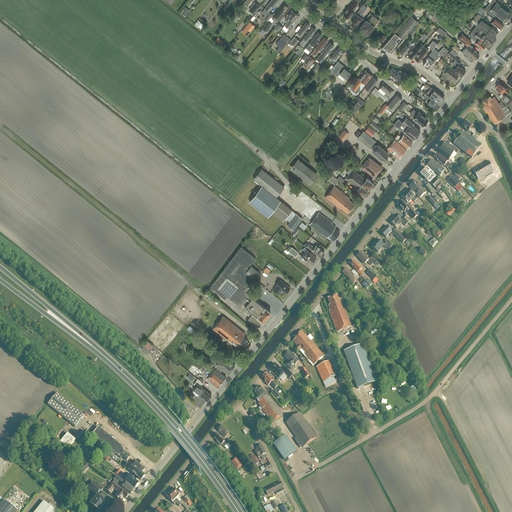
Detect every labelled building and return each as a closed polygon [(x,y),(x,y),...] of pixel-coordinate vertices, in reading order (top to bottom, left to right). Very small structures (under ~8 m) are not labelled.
[(276,4),(279,0),(271,0),(269,3),(265,9),(268,11),(263,18),(267,21),(272,15),(268,11),(273,6),(274,7),(274,6),(275,7),(276,5),(276,4)] [(504,16),(508,19),(511,14),(497,2),(496,2),(494,1),(494,0),(491,0),(489,3),(504,15),(504,16)] [(351,9),(356,4),(353,2),(344,12),(345,13),(343,14),(348,18),(352,14),(352,15),(354,12),(351,9)] [(254,13),(256,11),(260,6),(255,3),(251,7),(249,9),(249,10),(251,11),(252,12),(254,13)] [(505,22),(508,19),(504,16),(504,15),(489,3),(485,9),(493,16),(494,16),(495,14),(505,22)] [(284,4),(278,12),(275,16),(279,20),(285,12),(284,11),(288,7),(284,4)] [(360,22),(362,19),(360,16),(367,8),(363,5),(361,8),(359,10),(360,10),(353,17),(354,18),(351,21),(357,25),(359,22),(360,22)] [(180,12),(186,17),(190,11),(185,7),(180,12)] [(288,21),(295,13),(292,10),(285,19),(288,21)] [(286,30),(287,28),(288,28),(292,24),(293,24),(294,22),(296,18),(299,15),(298,15),(298,14),(296,13),(295,13),(288,21),(285,25),(283,28),(286,30)] [(475,27),(479,30),(480,28),(486,33),(485,34),(493,41),(496,38),(494,36),(498,31),(496,29),(492,26),(491,27),(481,20),(483,18),(478,13),(473,19),(478,24),(475,27)] [(366,20),(361,26),(360,28),(367,34),(374,27),(379,20),(373,15),(367,21),(366,20)] [(403,39),(414,26),(418,22),(412,16),(396,34),(395,32),(391,36),(389,39),(383,46),(389,51),(395,44),(397,41),(396,40),(395,40),(399,36),(403,39)] [(499,28),(503,23),(494,16),(493,16),(492,18),(494,20),(492,22),(498,27),(499,28)] [(255,25),(249,21),(244,28),(249,32),(255,25)] [(272,25),(268,22),(263,29),(266,32),(272,25)] [(307,28),(308,26),(309,25),(306,22),(297,33),(301,36),(304,32),(305,33),(307,29),(307,28)] [(311,38),(314,34),(313,34),(316,30),(312,27),(300,43),(303,45),(307,41),(310,37),(311,38)] [(437,31),(444,37),(447,33),(440,27),(437,31)] [(477,32),(479,30),(475,27),(470,32),(471,33),(473,35),(486,45),(488,48),(493,42),(483,34),(482,36),(477,32)] [(410,38),(416,32),(412,29),(407,36),(410,38)] [(317,43),(319,40),(319,39),(322,35),(318,32),(305,48),(309,51),(316,43),(317,43)] [(482,49),(486,45),(473,35),(471,33),(469,35),(475,40),(477,41),(475,44),(478,46),(482,49)] [(475,59),(479,55),(475,51),(476,50),(469,44),(471,41),(462,34),(458,38),(466,45),(465,46),(466,47),(462,52),(466,56),(469,53),(475,59)] [(282,50),(290,39),(284,35),(281,39),(283,41),(279,47),(282,50)] [(378,40),(382,44),(387,38),(383,35),(378,40)] [(291,48),(293,45),(295,46),(299,41),(294,37),(290,42),(288,45),(291,48)] [(325,44),(328,40),(324,37),(312,53),(315,55),(318,51),(319,51),(322,48),(323,48),(325,45),(325,44)] [(404,55),(413,44),(408,40),(399,51),(400,51),(400,52),(401,53),(402,53),(404,55)] [(412,58),(424,45),(419,41),(417,44),(411,51),(408,54),(412,58)] [(428,47),(432,51),(438,44),(433,41),(428,47)] [(331,49),(334,45),(330,42),(318,57),(317,59),(320,62),(325,56),(328,53),(329,53),(332,50),(331,49)] [(451,53),(454,55),(460,49),(455,44),(451,48),(453,50),(451,53)] [(424,46),(414,57),(419,62),(429,51),(424,46)] [(339,55),(342,50),(339,47),(336,50),(330,57),(331,57),(330,58),(332,61),(333,59),(335,61),(340,55),(339,55)] [(439,52),(444,56),(448,50),(444,47),(439,52)] [(461,76),(465,70),(458,64),(461,61),(454,55),(451,53),(453,50),(451,48),(447,53),(451,57),(451,58),(454,61),(452,63),(456,67),(454,70),(461,76)] [(431,65),(438,56),(432,51),(426,58),(427,59),(423,64),(427,68),(430,65),(431,65)] [(308,63),(305,66),(309,69),(315,61),(311,58),(307,62),(308,63)] [(312,72),(314,74),(321,66),(318,64),(312,72)] [(333,73),(339,66),(336,64),(329,73),(332,75),(333,73)] [(348,75),(350,73),(344,68),(345,67),(341,64),(339,66),(333,73),(337,76),(340,73),(346,78),(348,75),(348,76),(349,75),(348,75)] [(401,83),(407,76),(407,75),(405,73),(404,74),(404,73),(403,74),(402,73),(402,72),(400,71),(399,71),(399,70),(397,72),(392,68),(388,72),(401,83)] [(442,75),(447,78),(448,76),(454,81),(458,75),(448,68),(444,73),(444,72),(442,75)] [(363,87),(372,76),(366,71),(359,79),(358,78),(352,87),(356,90),(360,84),(363,87)] [(373,77),(365,88),(369,91),(377,80),(373,77)] [(507,93),(510,91),(505,87),(505,86),(504,85),(503,85),(500,82),(496,87),(500,90),(499,91),(502,94),(502,93),(503,93),(505,91),(507,93)] [(418,94),(421,90),(411,83),(408,86),(411,88),(411,89),(418,94)] [(383,84),(380,88),(388,95),(391,90),(383,84)] [(342,88),(338,93),(343,97),(349,91),(345,88),(342,88)] [(440,105),(444,99),(444,98),(431,88),(426,94),(440,105)] [(436,109),(440,105),(426,94),(425,93),(423,96),(426,99),(425,101),(427,103),(436,109)] [(394,110),(397,106),(397,105),(402,99),(397,95),(388,105),(386,104),(379,112),(382,114),(387,109),(392,113),(394,110)] [(508,105),(511,101),(505,95),(502,99),(508,105)] [(483,108),(493,124),(511,112),(507,106),(502,109),(501,107),(495,97),(492,98),(491,96),(481,102),(485,107),(483,108)] [(356,111),(364,102),(358,97),(350,107),(356,111)] [(398,108),(403,111),(407,105),(403,102),(398,108)] [(422,126),(428,120),(419,112),(418,114),(414,110),(410,115),(414,118),(413,119),(417,122),(417,121),(419,122),(419,123),(422,126)] [(404,132),(414,140),(420,131),(412,125),(413,123),(406,118),(402,122),(398,119),(394,124),(402,131),(404,132)] [(382,129),(372,121),(370,124),(379,132),(382,129)] [(476,141),(478,138),(475,134),(476,133),(475,131),(471,128),(472,127),(469,124),(469,125),(465,122),(462,127),(465,130),(465,131),(470,134),(470,133),(473,136),(472,137),(476,141)] [(390,135),(396,127),(394,125),(387,133),(390,135)] [(371,137),(375,132),(369,127),(365,131),(371,137)] [(344,130),(338,136),(343,140),(348,134),(344,130)] [(357,138),(361,140),(370,148),(371,147),(373,148),(373,151),(383,160),(388,153),(378,145),(375,145),(374,144),(376,141),(363,131),(357,138)] [(482,147),(463,132),(453,144),(472,159),(482,147)] [(407,148),(413,141),(404,134),(398,141),(407,148)] [(395,139),(390,145),(387,148),(399,158),(406,149),(395,139)] [(456,155),(459,152),(452,147),(451,148),(445,143),(441,149),(451,157),(454,153),(456,155)] [(454,161),(451,158),(440,150),(438,153),(440,155),(440,156),(442,158),(448,162),(449,161),(453,163),(454,161)] [(450,170),(452,167),(447,163),(437,155),(434,158),(439,162),(438,163),(444,167),(447,169),(448,168),(450,170)] [(312,184),(321,174),(301,157),(292,168),(312,184)] [(369,158),(362,167),(371,173),(372,174),(374,176),(380,170),(381,168),(380,166),(369,158)] [(440,177),(445,171),(432,161),(427,167),(435,173),(435,174),(440,177)] [(478,181),(494,172),(488,162),(472,171),(478,181)] [(369,187),(373,183),(367,178),(366,179),(351,167),(347,172),(349,174),(346,178),(358,188),(357,189),(364,194),(367,190),(370,187),(369,187)] [(261,169),(253,179),(276,197),(284,187),(261,169)] [(429,184),(435,177),(426,169),(420,176),(429,184)] [(458,182),(461,179),(456,174),(453,177),(458,182)] [(335,185),(338,181),(332,175),(328,179),(335,185)] [(459,185),(452,178),(448,181),(455,188),(459,185)] [(437,189),(440,186),(436,180),(431,185),(436,190),(437,191),(438,190),(437,189)] [(420,199),(426,193),(417,183),(416,182),(410,187),(420,199)] [(271,212),(280,200),(262,185),(249,202),(268,217),(271,212)] [(348,213),(355,205),(349,200),(350,198),(334,185),(325,197),(339,208),(341,208),(342,209),(342,208),(348,213)] [(411,200),(414,203),(417,200),(414,197),(415,197),(408,190),(401,197),(408,205),(411,200)] [(433,207),(436,204),(431,198),(428,201),(433,207)] [(406,206),(402,202),(398,206),(401,210),(404,213),(406,211),(413,220),(417,217),(413,211),(412,209),(409,207),(408,208),(407,206),(406,206)] [(454,207),(447,213),(451,217),(457,210),(454,207)] [(319,212),(309,225),(326,238),(328,236),(334,240),(339,232),(334,228),(335,227),(331,224),(332,223),(319,212)] [(293,230),(303,219),(296,213),(289,221),(287,225),(293,230)] [(405,227),(410,221),(406,217),(402,222),(395,216),(389,223),(395,228),(397,225),(399,226),(401,223),(405,227)] [(392,235),(397,240),(403,244),(406,241),(394,231),(393,233),(387,227),(380,234),(386,239),(389,236),(390,237),(392,235)] [(429,244),(432,248),(435,246),(434,245),(437,242),(435,239),(429,244)] [(392,247),(386,241),(385,243),(386,243),(383,246),(377,241),(371,248),(378,254),(382,248),(389,251),(392,247)] [(324,252),(319,249),(319,247),(316,245),(314,247),(311,245),(310,245),(309,244),(307,246),(320,257),(324,252)] [(252,321),(257,325),(261,320),(263,322),(270,312),(265,308),(245,292),(254,280),(245,273),(256,258),(241,246),(210,287),(225,299),(227,296),(246,312),(246,313),(248,315),(251,313),(252,314),(248,319),(251,322),(252,321)] [(287,250),(295,257),(299,253),(291,246),(287,250)] [(311,264),(316,257),(307,249),(302,256),(311,264)] [(371,267),(373,264),(375,266),(378,263),(372,257),(369,261),(361,253),(357,257),(364,265),(367,263),(371,267)] [(358,274),(360,276),(361,277),(363,274),(360,271),(362,269),(359,266),(358,267),(354,262),(350,266),(358,274)] [(255,280),(258,276),(260,274),(251,266),(246,272),(251,276),(255,280)] [(343,274),(344,276),(350,281),(349,282),(353,285),(356,282),(354,280),(356,278),(351,273),(350,273),(346,270),(343,274)] [(366,274),(373,281),(376,278),(369,271),(366,274)] [(275,285),(276,286),(273,290),(278,294),(281,290),(285,293),(290,288),(280,280),(275,285)] [(337,334),(352,328),(342,300),(339,301),(337,296),(328,300),(330,306),(328,307),(330,311),(329,312),(337,334)] [(243,348),(249,341),(244,336),(246,333),(223,315),(213,328),(228,340),(226,344),(229,346),(233,342),(236,345),(237,344),(243,348)] [(195,333),(198,329),(192,325),(189,329),(195,333)] [(313,367),(324,357),(311,342),(313,340),(309,336),(307,338),(306,336),(305,336),(301,332),(294,338),(295,340),(293,342),(297,347),(295,349),(298,352),(299,351),(313,367)] [(149,348),(153,344),(148,339),(145,343),(149,348)] [(355,384),(357,390),(376,383),(363,345),(344,352),(355,384)] [(290,371),(299,362),(289,353),(284,358),(289,362),(286,366),(290,371)] [(225,355),(217,366),(223,370),(224,369),(231,374),(238,364),(225,355)] [(325,389),(336,384),(333,379),(336,378),(329,362),(316,368),(325,389)] [(278,367),(275,364),(269,370),(271,372),(271,373),(278,380),(283,375),(289,380),(292,377),(285,369),(282,371),(278,367)] [(218,387),(226,377),(214,368),(212,371),(212,372),(208,377),(212,381),(211,382),(218,387)] [(300,372),(304,380),(309,377),(305,369),(300,372)] [(278,387),(267,375),(262,379),(266,383),(265,384),(268,387),(270,385),(275,390),(278,387)] [(212,395),(201,386),(203,383),(198,379),(195,382),(196,382),(194,385),(195,386),(193,389),(194,389),(193,391),(194,393),(197,395),(198,395),(199,394),(207,401),(212,395)] [(272,424),(283,416),(269,397),(267,397),(260,388),(258,390),(257,390),(253,393),(257,398),(256,399),(259,404),(259,405),(260,407),(260,408),(272,424)] [(58,394),(48,406),(75,428),(85,416),(58,394)] [(300,414),(286,424),(303,448),(317,439),(300,414)] [(222,426),(217,431),(225,438),(229,434),(222,426)] [(100,441),(115,454),(118,457),(117,459),(119,461),(122,457),(127,462),(130,458),(130,457),(124,451),(122,447),(98,428),(92,435),(100,441)] [(67,434),(60,443),(68,450),(75,441),(67,434)] [(224,448),(228,444),(223,439),(222,439),(218,435),(214,439),(218,442),(217,443),(221,447),(221,446),(224,448)] [(273,445),(284,461),(297,453),(285,436),(273,445)] [(115,454),(100,441),(97,445),(112,458),(115,454)] [(263,461),(266,459),(265,455),(266,454),(261,446),(256,449),(257,451),(255,452),(258,459),(261,457),(263,461)] [(254,466),(258,464),(254,455),(250,458),(254,466)] [(235,459),(231,463),(237,471),(242,467),(235,459)] [(141,481),(145,476),(142,473),(145,470),(140,466),(140,465),(138,463),(137,463),(135,462),(131,466),(127,463),(124,467),(128,470),(128,471),(130,472),(141,481)] [(119,477),(126,483),(135,490),(140,485),(133,479),(134,478),(130,475),(127,478),(122,473),(119,477)] [(117,483),(118,482),(119,481),(124,485),(122,488),(125,491),(126,490),(131,495),(135,490),(126,483),(118,477),(117,476),(113,480),(117,483)] [(110,506),(113,502),(102,493),(103,490),(92,482),(87,488),(98,497),(91,506),(98,511),(99,511),(103,508),(107,511),(111,507),(110,506)] [(126,499),(129,496),(113,483),(109,488),(112,490),(114,490),(119,493),(115,497),(120,501),(123,497),(126,499)] [(276,496),(284,491),(283,488),(281,483),(275,486),(275,485),(265,491),(268,496),(275,493),(276,496)] [(180,495),(175,490),(170,494),(178,501),(180,499),(178,498),(180,495)] [(178,501),(170,494),(167,498),(174,505),(176,504),(179,507),(181,505),(178,501)] [(18,511),(4,501),(0,505),(0,511),(18,511)] [(56,511),(44,502),(35,511),(56,511)]
